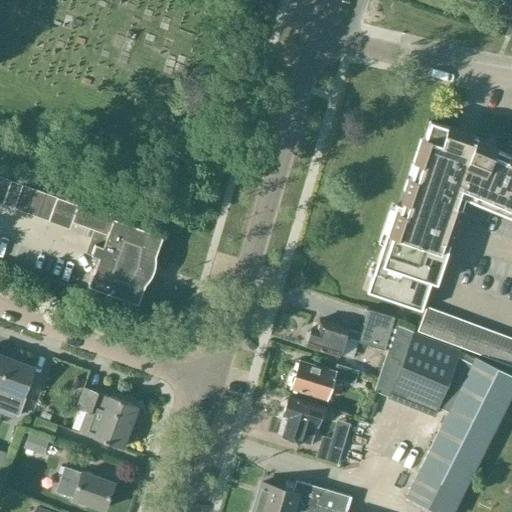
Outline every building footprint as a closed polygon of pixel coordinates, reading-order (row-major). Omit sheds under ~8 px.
[(426,335),(435,310),(426,307),(425,310),(421,309),(430,282),(436,283),(464,198),(511,217),(511,155),(475,141),(477,137),(429,121),(401,206),(395,204),(366,292),(420,310),(421,310),(424,311),(416,332),(426,335)] [(77,205),(11,181),(0,176),(0,203),(68,229),(70,222),(91,229),(82,252),(98,257),(87,286),(137,304),(162,236),(114,218),(115,214),(78,201),(77,205)] [(436,339),(445,314),(435,310),(426,335),(436,339)] [(445,342),(455,317),(445,314),(436,339),(445,342)] [(455,346),(464,321),(455,317),(445,342),(455,346)] [(361,343),(364,333),(323,321),(320,330),(312,328),(311,330),(307,332),(305,339),(308,342),(307,345),(339,355),(344,339),(361,343)] [(385,351),(393,327),(373,321),(365,344),(385,351)] [(465,349),(474,324),(464,321),(455,346),(465,349)] [(474,353),(484,328),(474,324),(465,349),(474,353)] [(457,350),(415,333),(395,325),(374,389),(432,414),(457,350)] [(484,357),(493,332),(484,328),(474,353),(484,357)] [(494,360),(503,335),(493,332),(484,357),(494,360)] [(503,364),(511,340),(511,338),(503,335),(494,360),(503,364)] [(511,366),(511,340),(503,364),(511,366)] [(0,381),(9,359),(0,355),(0,381)] [(460,492),(511,384),(511,375),(474,357),(404,498),(433,511),(450,511),(460,492)] [(9,359),(0,381),(0,409),(17,416),(24,399),(22,398),(33,368),(9,359)] [(333,370),(299,360),(290,388),(325,399),(332,377),(352,384),(357,370),(335,364),(333,370)] [(75,408),(85,412),(78,432),(121,448),(136,406),(110,396),(109,397),(98,393),(83,387),(75,408)] [(288,417),(281,436),(300,442),(306,422),(316,426),(319,418),(333,423),(336,411),(288,396),(282,415),(288,417)] [(42,455),(47,440),(27,433),(22,448),(42,455)] [(343,442),(320,435),(314,456),(336,463),(343,442)] [(104,509),(113,483),(80,472),(63,466),(59,479),(76,485),(71,498),(104,509)] [(345,511),(350,497),(295,480),(291,492),(260,483),(251,511),(345,511)]
